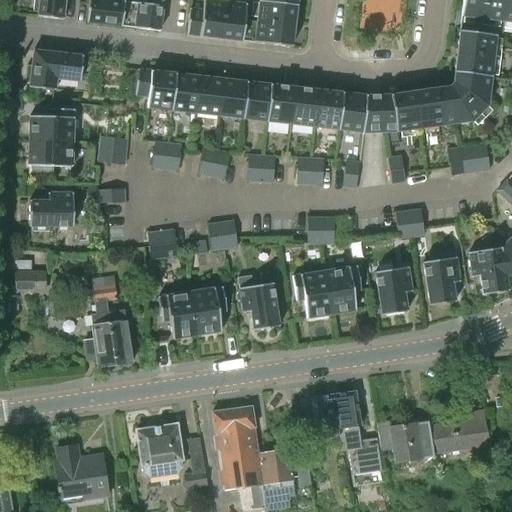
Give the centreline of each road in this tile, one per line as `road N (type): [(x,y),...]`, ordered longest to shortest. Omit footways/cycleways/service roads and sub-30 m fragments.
road 1 (tertiary): [(0,414),(455,343),(511,324)]
road 2 (residential): [(315,65),(408,69),(429,48),(434,0)]
road 3 (residential): [(0,29),(167,48)]
road 4 (residential): [(167,48),(315,65)]
